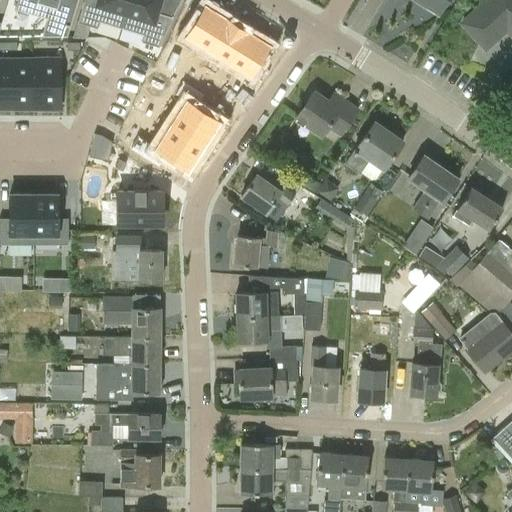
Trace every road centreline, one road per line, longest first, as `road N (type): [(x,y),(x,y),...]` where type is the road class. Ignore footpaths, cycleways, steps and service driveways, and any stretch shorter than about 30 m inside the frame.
road 1 (residential): [(200,419),(195,213),(211,176),(321,31)]
road 2 (residential): [(200,419),(439,432),(477,417),(511,389)]
road 3 (tertiary): [(511,156),(321,31)]
road 4 (residential): [(0,141),(75,140),(117,55)]
